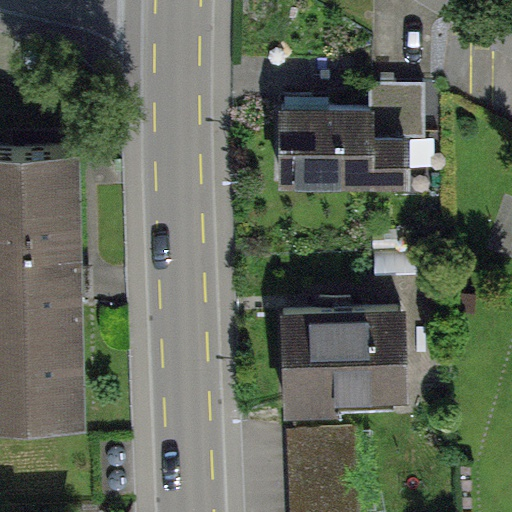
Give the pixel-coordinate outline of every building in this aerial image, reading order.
[(380,105),(284,104),(283,174),(404,176),(405,136),(424,136),(425,82),(381,81),(380,105)] [(76,135),(0,136),(0,422),(81,421),(76,135)] [(396,303),(254,309),(258,415),(401,409),(396,303)] [(369,423),(285,427),(287,483),(371,480),(369,423)] [(372,511),(371,480),(287,483),(288,511),(372,511)]
